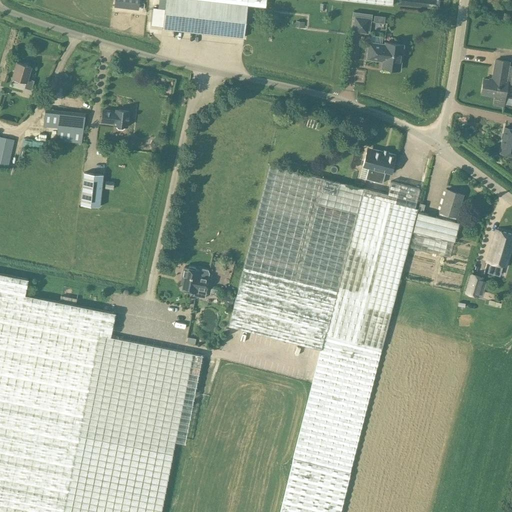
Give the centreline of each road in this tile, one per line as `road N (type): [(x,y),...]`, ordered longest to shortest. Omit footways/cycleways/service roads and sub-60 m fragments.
road 1 (unclassified): [(437,145),(326,95),(103,41),(0,3)]
road 2 (unclassified): [(437,145),(456,0)]
